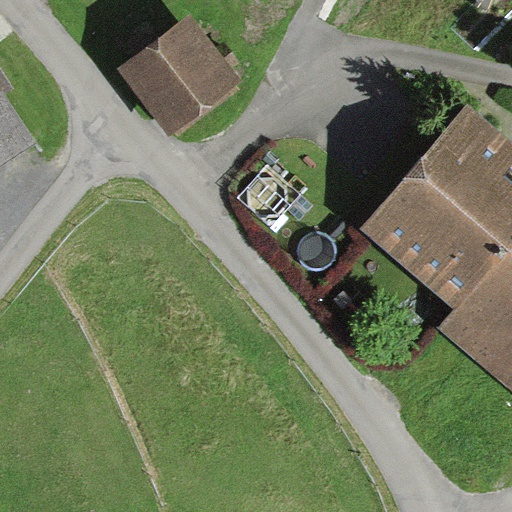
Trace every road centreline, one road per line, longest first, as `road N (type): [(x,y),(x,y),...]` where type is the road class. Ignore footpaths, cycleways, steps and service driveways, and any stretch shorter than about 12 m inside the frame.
road 1 (residential): [(419,511),(334,378),(113,116)]
road 2 (residential): [(0,267),(113,116)]
road 3 (residential): [(113,116),(8,0)]
